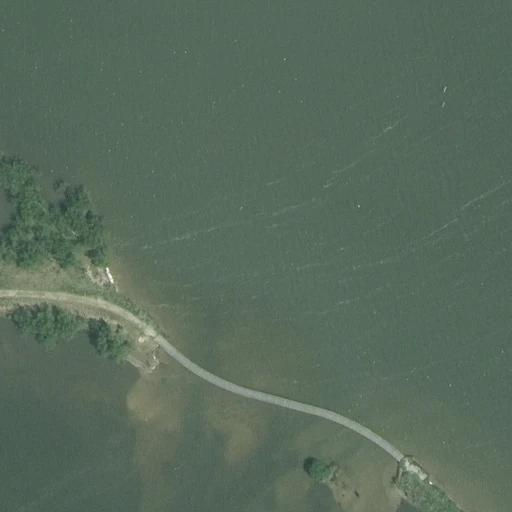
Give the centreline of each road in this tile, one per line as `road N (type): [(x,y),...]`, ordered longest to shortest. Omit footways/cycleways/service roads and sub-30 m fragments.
road 1 (track): [(457,511),(351,426),(229,390),(157,343)]
road 2 (track): [(0,295),(94,304),(125,315),(157,343)]
